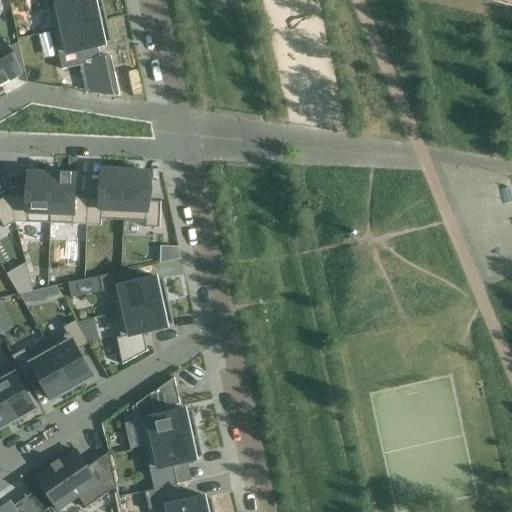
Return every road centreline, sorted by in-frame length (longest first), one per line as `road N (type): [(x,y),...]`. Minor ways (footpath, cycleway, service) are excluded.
road 1 (residential): [(0,466),(227,328)]
road 2 (residential): [(185,135),(148,111),(30,92),(0,109)]
road 3 (residential): [(227,328),(185,135)]
road 4 (residential): [(185,135),(152,148),(0,143)]
road 5 (residential): [(267,511),(227,328)]
road 6 (residential): [(185,135),(155,0)]
